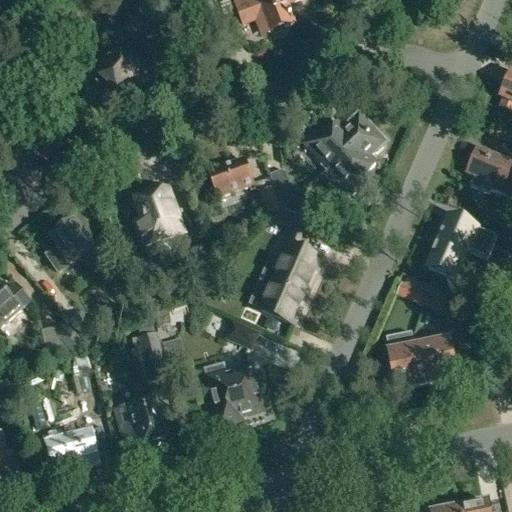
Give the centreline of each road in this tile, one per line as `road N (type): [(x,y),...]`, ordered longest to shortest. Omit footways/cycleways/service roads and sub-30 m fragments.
road 1 (residential): [(20,174),(95,165),(405,54),(466,67)]
road 2 (residential): [(285,485),(466,67)]
road 3 (residential): [(285,485),(511,437)]
road 4 (residential): [(20,174),(56,0)]
